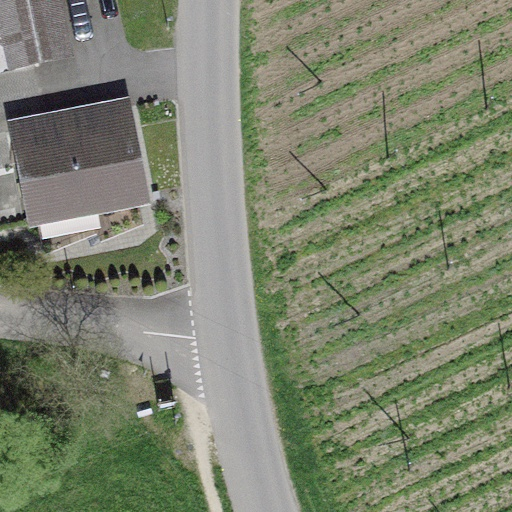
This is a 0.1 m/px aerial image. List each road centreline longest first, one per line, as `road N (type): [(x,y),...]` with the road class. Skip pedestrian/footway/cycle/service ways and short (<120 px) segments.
road 1 (tertiary): [(209,0),(211,186),(228,337)]
road 2 (unclassified): [(0,314),(228,337)]
road 3 (tertiary): [(228,337),(269,511)]
